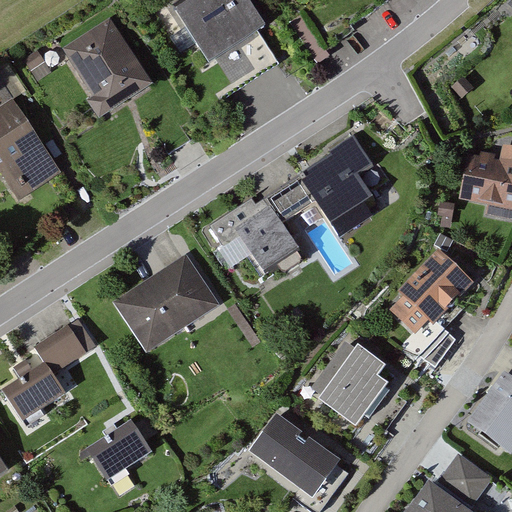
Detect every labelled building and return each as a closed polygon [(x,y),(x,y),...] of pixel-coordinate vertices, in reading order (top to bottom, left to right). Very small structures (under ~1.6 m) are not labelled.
[(246,0),(198,0),(176,14),(209,65),(265,30),(246,0)] [(111,21),(64,50),(95,99),(89,102),(101,122),(154,89),(111,21)] [(0,174),(18,203),(61,176),(0,79),(0,174)] [(316,204),(332,228),(374,201),(358,177),(373,167),(354,139),(330,155),(333,159),(286,189),(281,192),(297,216),(316,204)] [(494,158),(473,154),(464,202),(490,207),(489,216),(511,219),(511,168),(492,165),(494,158)] [(281,226),(297,216),(281,192),(258,208),(253,201),(209,229),(224,252),(241,242),(264,277),(300,254),(281,226)] [(408,301),(397,313),(419,334),(429,322),(437,330),(478,286),(442,253),(402,296),(408,301)] [(187,257),(113,304),(147,357),(221,310),(187,257)] [(46,367),(4,394),(25,426),(67,399),(53,378),(97,349),(79,322),(53,338),(35,351),(46,367)] [(357,358),(346,350),(316,392),(326,399),(323,402),(364,430),(391,391),(379,383),(387,370),(361,352),(357,358)] [(511,380),(506,376),(470,426),(511,456),(511,380)] [(340,468),(281,422),(255,454),(315,500),(340,468)] [(130,424),(91,449),(115,485),(154,460),(130,424)] [(0,460),(0,481),(10,475),(0,460)] [(432,488),(414,511),(476,511),(495,486),(461,461),(438,493),(432,488)]
